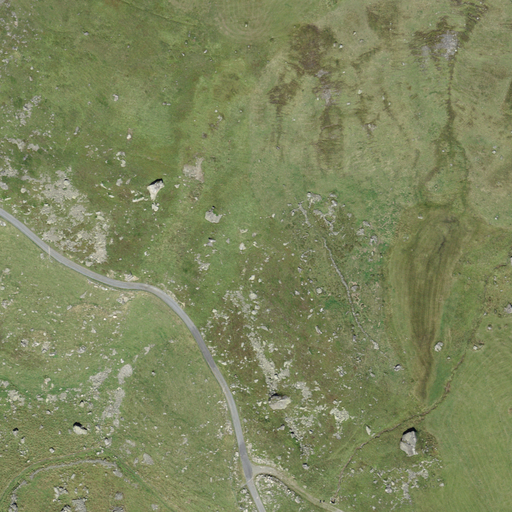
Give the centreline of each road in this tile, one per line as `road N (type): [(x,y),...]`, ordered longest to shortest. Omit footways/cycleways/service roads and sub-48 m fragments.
road 1 (track): [(246,471),(239,408),(191,323),(141,286),(94,279),(0,210)]
road 2 (track): [(175,511),(115,457),(91,448),(25,468),(0,503)]
